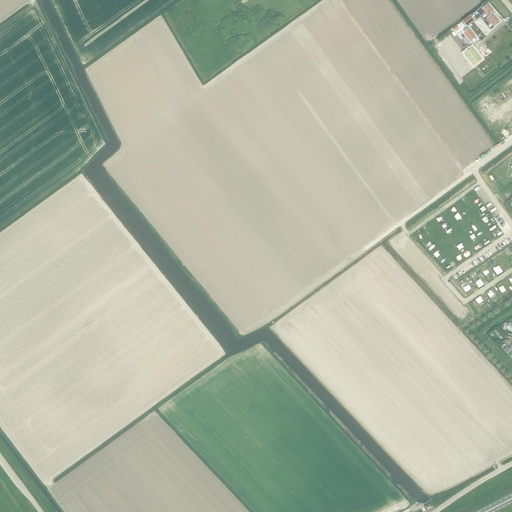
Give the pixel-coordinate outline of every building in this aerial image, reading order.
[(482,6),(477,11),(479,13),(483,10),(488,16),(490,14),(491,15),(487,19),(491,23),(494,27),(500,22),(497,19),(492,14),(495,12),(488,4),(484,8),(482,6)] [(470,15),(462,20),(467,26),(475,20),(477,19),(473,13),(471,15),(470,15)] [(469,28),(464,32),(471,41),(476,37),(469,28)] [(482,60),(473,48),(465,54),(474,66),(482,60)] [(506,337),(499,329),(496,331),(503,339),(506,337)]
